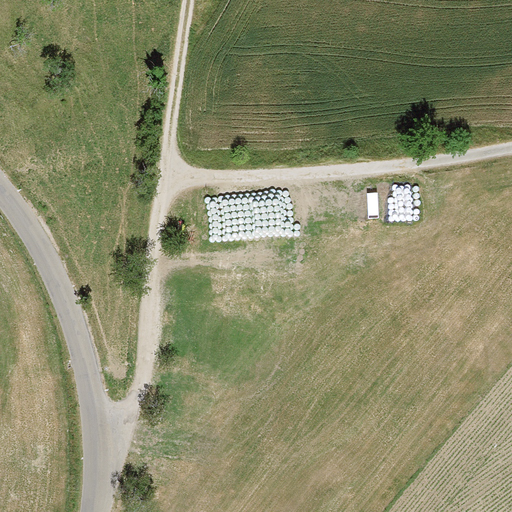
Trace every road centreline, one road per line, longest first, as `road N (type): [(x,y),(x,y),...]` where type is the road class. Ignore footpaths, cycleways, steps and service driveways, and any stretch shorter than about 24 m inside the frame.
road 1 (track): [(162,173),(326,170),(511,147)]
road 2 (tertiary): [(0,185),(56,270),(74,314),(101,434),(98,511)]
road 3 (track): [(101,434),(140,388),(162,173)]
road 4 (track): [(162,173),(187,0)]
